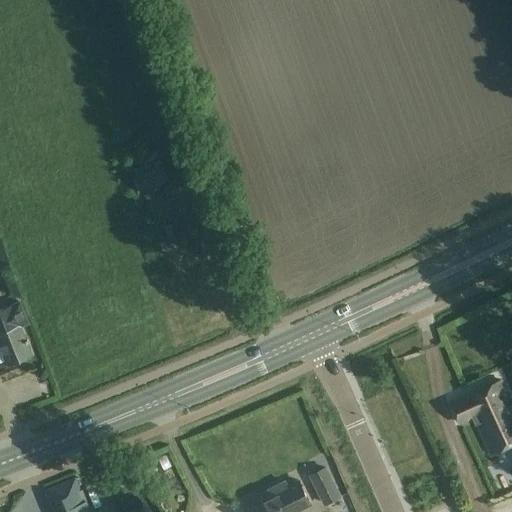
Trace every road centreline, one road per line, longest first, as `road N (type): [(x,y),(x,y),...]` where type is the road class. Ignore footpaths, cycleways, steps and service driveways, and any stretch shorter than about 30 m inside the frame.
road 1 (secondary): [(0,465),(313,335)]
road 2 (secondary): [(313,335),(511,239)]
road 3 (residential): [(393,511),(313,335)]
